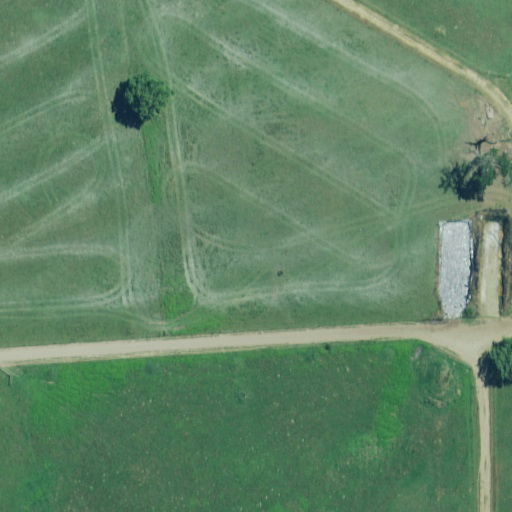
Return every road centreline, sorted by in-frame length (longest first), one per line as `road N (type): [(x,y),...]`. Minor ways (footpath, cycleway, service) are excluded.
road 1 (track): [(0,347),(511,309)]
road 2 (track): [(511,76),(403,0)]
